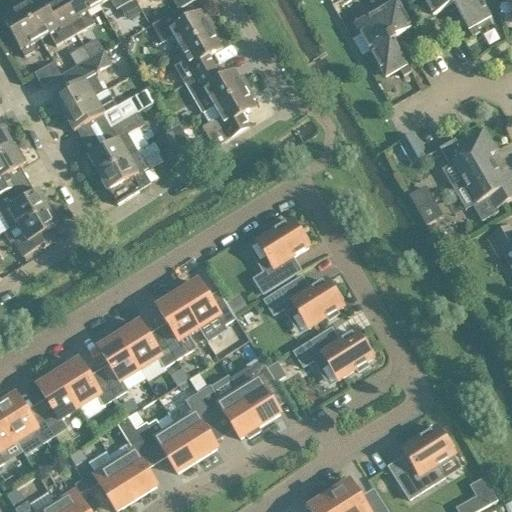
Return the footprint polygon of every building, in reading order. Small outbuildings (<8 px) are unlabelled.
[(33,0),(29,0),(20,5),(40,40),(49,35),(57,48),(77,36),(62,9),(59,4),(49,10),(42,0),(36,0),(34,1),(33,0)] [(69,0),(72,3),(62,9),(77,36),(95,26),(88,13),(99,7),(95,0),(69,0)] [(95,0),(99,7),(111,0),(117,11),(120,9),(134,2),(135,1),(134,0),(95,0)] [(174,0),(173,1),(179,12),(182,10),(198,0),(174,0)] [(452,7),(453,3),(451,0),(425,0),(435,16),(452,7)] [(476,0),(461,0),(456,3),(455,7),(473,38),(480,34),(475,25),(488,18),(476,0)] [(134,2),(120,9),(125,17),(138,9),(134,2)] [(380,4),(373,8),(391,39),(394,40),(411,30),(402,13),(397,6),(385,12),(380,4)] [(40,40),(20,5),(8,12),(10,15),(2,19),(25,59),(34,54),(30,47),(40,40)] [(359,28),(373,52),(390,42),(391,39),(373,8),(366,12),(371,21),(359,28)] [(173,38),(180,50),(215,30),(208,18),(205,19),(201,12),(188,20),(182,10),(179,12),(152,27),(162,45),(173,38)] [(176,68),(186,86),(216,69),(210,58),(223,51),(219,44),(222,42),(215,30),(180,50),(187,62),(176,68)] [(134,44),(132,39),(122,45),(127,54),(133,51),(134,44)] [(390,42),(373,52),(387,76),(399,69),(404,78),(412,74),(393,43),(390,42)] [(54,99),(65,117),(95,99),(105,93),(96,78),(113,67),(105,53),(80,68),(63,78),(70,90),(54,99)] [(54,64),(52,65),(35,75),(43,89),(60,79),(62,78),(54,64)] [(196,104),(203,114),(213,109),(249,89),(242,77),(239,78),(235,71),(221,79),(216,69),(186,86),(196,104)] [(249,89),(213,109),(203,114),(210,125),(203,129),(216,151),(250,129),(244,118),(257,110),(253,103),(256,101),(249,89)] [(103,118),(110,130),(145,111),(156,104),(148,91),(138,97),(117,109),(108,92),(105,93),(95,99),(65,117),(74,134),(103,118)] [(97,174),(98,176),(129,159),(139,153),(150,147),(140,130),(145,126),(138,114),(145,111),(110,130),(117,142),(88,158),(90,160),(87,162),(94,175),(97,174)] [(177,119),(167,125),(171,133),(181,127),(177,119)] [(453,165),(465,185),(496,168),(489,157),(494,154),(491,149),(493,147),(483,131),(458,146),(456,141),(440,150),(450,167),(453,165)] [(0,156),(12,150),(2,132),(0,133),(0,156)] [(164,150),(174,167),(187,160),(177,142),(172,134),(159,141),(164,150)] [(415,136),(403,142),(415,162),(426,156),(415,136)] [(199,155),(200,155),(193,144),(182,150),(188,161),(199,155)] [(0,156),(0,196),(11,190),(4,178),(22,168),(21,166),(25,164),(16,149),(13,151),(12,150),(0,156)] [(129,159),(98,176),(108,194),(110,193),(118,207),(156,182),(139,153),(129,159)] [(496,168),(465,185),(476,205),(473,207),(483,222),(499,214),(497,210),(511,201),(511,181),(511,180),(509,181),(506,176),(502,179),(496,168)] [(424,189),(410,197),(418,212),(432,204),(424,189)] [(0,216),(8,231),(15,227),(46,210),(36,192),(17,202),(11,190),(0,196),(0,216)] [(432,204),(418,212),(427,227),(441,219),(432,204)] [(15,227),(8,231),(10,235),(17,230),(22,239),(14,244),(22,258),(41,247),(43,250),(56,243),(49,231),(56,227),(46,210),(15,227)] [(276,233),(258,244),(269,261),(260,267),(265,275),(255,282),(264,296),(296,276),(287,263),(309,250),(305,244),(308,242),(299,227),(296,229),(292,223),(286,227),(284,224),(274,230),(276,233)] [(511,233),(509,228),(492,238),(489,240),(499,258),(504,255),(511,269),(511,233)] [(327,283),(305,296),(297,283),(265,303),(274,317),(284,311),(290,319),(299,314),(309,330),(327,319),(329,322),(339,316),(337,313),(343,309),(340,304),(343,302),(333,287),(330,289),(327,283)] [(190,285),(176,294),(200,331),(219,319),(224,328),(236,320),(233,316),(226,304),(223,299),(212,306),(198,284),(192,288),(190,285)] [(174,335),(164,341),(177,362),(196,350),(189,338),(200,331),(176,294),(162,302),(164,305),(158,309),(174,335)] [(238,297),(226,304),(233,316),(246,309),(238,297)] [(132,326),(118,335),(141,372),(160,361),(165,369),(177,362),(164,341),(154,347),(140,325),(134,329),(132,326)] [(356,335),(335,348),(327,334),(295,355),(304,369),(314,363),(319,371),(328,365),(339,382),(357,371),(359,374),(368,368),(366,365),(373,361),(369,355),(372,353),(363,339),(360,340),(356,335)] [(113,373),(103,379),(116,400),(128,393),(122,384),(141,372),(118,335),(104,344),(105,347),(99,351),(113,373)] [(238,393),(261,429),(280,417),(264,391),(275,384),(274,381),(266,369),(260,358),(247,366),(257,381),(238,393)] [(71,364),(57,373),(81,411),(99,399),(105,407),(116,400),(103,379),(93,385),(79,363),(73,367),(71,364)] [(266,369),(274,381),(283,375),(276,363),(266,369)] [(52,410),(42,417),(55,438),(57,437),(66,432),(67,431),(62,422),(81,411),(57,373),(43,382),(45,385),(39,388),(52,410)] [(261,429),(238,393),(220,404),(210,389),(198,397),(214,421),(224,414),(241,441),(247,437),(249,440),(261,433),(259,430),(261,429)] [(194,416),(175,427),(198,463),(217,451),(203,428),(214,421),(198,397),(186,404),(194,416)] [(8,399),(0,403),(0,416),(18,445),(37,433),(44,445),(55,438),(42,417),(32,423),(16,398),(10,402),(8,399)] [(0,456),(18,445),(0,416),(0,467),(4,465),(0,458),(0,456)] [(136,432),(129,420),(117,427),(131,448),(142,441),(136,432)] [(147,425),(136,432),(142,441),(153,434),(147,425)] [(198,463),(175,427),(156,439),(178,476),(198,463)] [(394,477),(410,502),(445,480),(437,467),(454,457),(451,451),(454,449),(444,434),(441,436),(438,430),(431,434),(429,431),(420,438),(422,441),(404,452),(412,465),(394,477)] [(66,432),(57,437),(68,455),(77,450),(66,432)] [(85,458),(81,450),(69,457),(74,465),(85,458)] [(134,453),(115,465),(137,501),(157,489),(134,453)] [(120,511),(137,501),(115,465),(95,477),(116,511),(120,511)] [(82,481),(75,486),(81,496),(89,491),(82,481)] [(342,485),(328,494),(339,511),(387,511),(378,497),(364,506),(350,484),(344,488),(342,485)] [(492,491),(457,510),(457,511),(480,511),(498,503),(492,491)] [(86,511),(76,494),(56,506),(59,511),(86,511)] [(311,511),(339,511),(328,494),(314,503),(316,506),(310,510),(311,511)]
